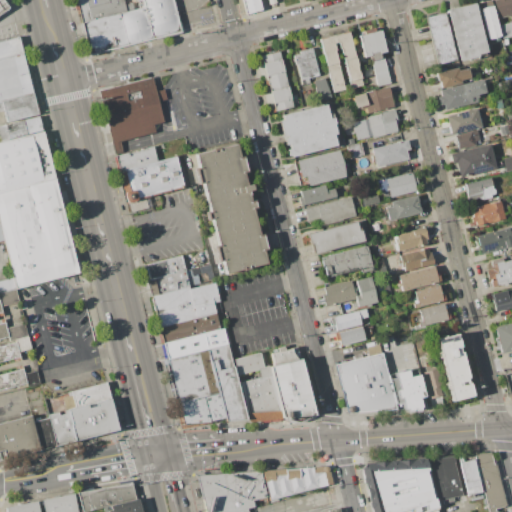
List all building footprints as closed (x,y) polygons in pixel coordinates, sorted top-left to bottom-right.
[(0,0),(3,0),(9,7),(0,13),(0,0)] [(77,0),(124,0),(127,12),(83,23),(77,0)] [(91,55),(184,32),(175,0),(144,0),(146,7),(127,12),(83,23),(91,55)] [(242,0),(259,0),(262,11),(246,15),(242,0)] [(511,0),(511,3),(511,14),(497,18),(492,0),(511,0)] [(468,59),(459,61),(446,10),(474,2),(488,54),(485,55),(485,57),(468,62),(468,59)] [(480,9),(486,6),(493,6),(501,37),(488,40),(480,9)] [(425,17),(444,12),(457,61),(437,66),(425,17)] [(500,24),(500,23),(504,22),(504,23),(511,22),(511,23),(511,36),(507,38),(503,39),(499,25),(500,24)] [(319,39),(349,31),(363,85),(350,89),(340,50),(338,43),(334,44),(336,51),(334,51),(345,90),(333,93),(319,39)] [(379,53),(381,59),(383,59),(390,83),(377,86),(370,62),(372,62),(370,56),(363,57),(358,36),(380,31),(385,52),(379,53)] [(34,94),(2,102),(0,102),(0,43),(20,38),(34,94)] [(301,85),(296,65),(295,66),(293,56),(300,54),(299,51),(312,48),(319,76),(308,78),(309,83),(301,85)] [(261,56),(280,51),(291,94),(297,93),(300,106),(276,112),(272,96),(269,97),(265,81),(268,80),(266,72),(263,73),(260,62),(263,61),(261,56)] [(511,54),(511,65),(506,67),(503,57),(511,54)] [(459,70),(468,68),(471,78),(462,80),(463,83),(441,89),(439,81),(437,82),(434,73),(459,67),(459,70)] [(313,81),(324,78),(331,98),(318,101),(313,81)] [(101,93),(154,79),(165,123),(155,125),(157,132),(120,142),(122,148),(124,154),(117,156),(115,149),(101,93)] [(438,90),(482,79),(486,93),(478,95),(479,98),(476,99),(477,102),(444,111),(442,104),(439,105),(437,97),(440,96),(438,90)] [(360,107),(355,108),(352,96),(389,87),(394,107),(366,114),(365,109),(361,110),(360,107)] [(7,124),(2,102),(34,94),(39,116),(7,124)] [(494,100),(501,99),(503,108),(496,109),(494,100)] [(334,124),(336,134),(333,135),(336,146),(289,158),(287,150),(291,149),(290,144),(286,145),(284,138),(288,137),(287,136),(283,137),(279,121),(284,120),(283,115),(326,104),(327,109),(331,108),(335,124),(334,124)] [(446,116),(476,108),(481,128),(451,135),(446,116)] [(367,119),(366,116),(395,109),(398,123),(396,124),(398,132),(372,139),(372,136),(356,140),(351,123),(367,119)] [(39,116),(7,124),(0,126),(0,139),(1,143),(43,132),(39,116)] [(500,127),(507,125),(509,133),(502,135),(500,127)] [(475,141),(476,146),(458,150),(455,136),(477,130),(479,140),(475,141)] [(43,132),(1,143),(0,143),(0,193),(54,178),(43,132)] [(346,146),(345,140),(353,138),(354,144),(346,146)] [(371,149),(408,140),(410,150),(407,151),(409,159),(375,168),(371,149)] [(360,143),(363,156),(349,159),(346,146),(354,144),(360,143)] [(455,164),(452,164),(449,154),(490,144),(496,168),(459,177),(455,164)] [(227,275),(223,261),(218,262),(214,247),(219,246),(212,219),(208,220),(206,213),(211,212),(203,182),(198,184),(195,170),(200,169),(196,155),(237,145),(240,158),(243,157),(247,173),(245,173),(248,185),(251,184),(253,191),(249,192),(251,200),(254,200),(257,209),(254,210),(260,235),(264,234),(268,250),(264,251),(268,264),(227,275)] [(121,171),(158,161),(154,146),(124,154),(117,156),(121,171)] [(307,184),(300,186),(294,163),(297,163),(297,160),(339,150),(340,155),(342,154),(343,160),(341,160),(345,177),(308,186),(307,184)] [(129,202),(186,188),(177,156),(158,161),(121,171),(129,202)] [(503,159),(511,156),(511,170),(506,172),(503,159)] [(408,163),(410,170),(394,174),(392,167),(408,163)] [(359,170),(361,178),(354,179),(352,172),(359,170)] [(388,179),(411,173),(416,191),(390,198),(388,190),(379,192),(376,180),(387,177),(388,179)] [(79,273),(77,268),(80,267),(76,252),(73,253),(69,237),(72,236),(69,223),(66,223),(54,178),(0,193),(0,222),(17,289),(79,273)] [(464,184),(490,178),(493,189),(494,188),(496,197),(483,200),(482,198),(469,201),(464,184)] [(298,197),(301,196),(299,191),(324,185),(325,190),(334,188),(336,198),(300,208),(298,197)] [(361,198),(377,194),(379,204),(364,208),(361,198)] [(391,206),(390,201),(417,195),(421,212),(389,221),(385,207),(391,206)] [(319,219),(308,222),(305,209),(350,197),(355,217),(321,225),(319,219)] [(472,210),(472,208),(500,201),(505,219),(476,227),(475,222),(472,223),(470,217),(472,217),(471,210),(472,210)] [(355,222),(358,231),(360,230),(363,241),(314,253),(312,244),(310,244),(307,234),(355,222)] [(397,250),(395,251),(393,244),(395,244),(394,238),(396,238),(395,234),(424,227),(427,239),(426,240),(427,244),(397,251),(397,250)] [(476,236),(509,228),(511,238),(511,246),(481,254),(476,236)] [(324,270),(322,270),(319,258),(366,246),(372,271),(360,274),(359,270),(336,276),(336,279),(327,281),(324,270)] [(400,259),(399,255),(427,248),(428,252),(430,251),(434,265),(405,272),(404,267),(402,267),(401,264),(399,264),(397,259),(400,259)] [(149,281),(186,272),(182,256),(144,265),(149,281)] [(511,282),(491,288),(490,281),(488,282),(485,270),(491,269),(489,261),(502,258),(503,262),(511,260),(511,282)] [(398,276),(433,267),(435,273),(438,272),(440,282),(402,292),(401,289),(397,290),(396,284),(398,283),(396,277),(398,277),(398,276)] [(397,268),(399,273),(388,276),(386,271),(397,268)] [(190,287),(186,272),(149,281),(152,297),(190,287)] [(351,303),(356,302),(355,299),(354,296),(355,296),(358,295),(355,280),(370,276),(376,302),(369,304),(370,306),(365,307),(365,306),(352,309),(351,303)] [(0,281),(12,278),(15,289),(0,293),(0,281)] [(322,296),(325,295),(324,287),(350,281),(351,285),(354,284),(356,291),(354,292),(355,296),(354,296),(355,299),(325,307),(322,296)] [(160,328),(217,314),(215,304),(221,303),(216,283),(191,289),(190,287),(152,297),(160,328)] [(413,300),(415,300),(413,291),(438,285),(440,292),(442,291),(445,300),(415,308),(413,300)] [(490,294),(511,288),(511,306),(494,311),(490,294)] [(0,293),(15,289),(18,302),(1,307),(3,315),(0,315),(0,293)] [(448,310),(450,319),(422,326),(418,310),(443,303),(445,310),(448,310)] [(365,309),(367,317),(359,320),(360,325),(336,331),(332,317),(365,309)] [(164,343),(220,329),(217,314),(160,328),(164,343)] [(8,338),(0,339),(0,324),(1,324),(0,321),(4,319),(6,328),(24,324),(28,337),(15,340),(9,341),(8,338)] [(511,351),(501,354),(494,327),(511,322),(511,351)] [(337,333),(361,326),(365,340),(341,346),(337,333)] [(168,360),(207,350),(227,345),(223,328),(220,329),(164,343),(168,360)] [(436,339),(439,352),(437,353),(439,359),(441,358),(447,383),(445,384),(446,389),(448,389),(452,402),(473,396),(469,383),(467,383),(466,378),(468,378),(461,352),(459,352),(458,347),(460,347),(457,334),(436,339)] [(15,358),(0,362),(0,346),(16,343),(15,340),(28,337),(31,349),(19,352),(21,360),(16,361),(15,358)] [(224,418),(218,392),(207,350),(227,345),(246,420),(225,420),(224,418)] [(366,348),(379,345),(381,354),(368,357),(366,348)] [(270,366),(282,418),(284,418),(287,421),(293,423),(298,424),(304,423),(309,421),(313,416),(315,416),(301,359),(298,347),(286,350),(285,346),(277,348),(278,352),(269,354),(272,365),(270,366)] [(178,402),(168,360),(207,350),(218,392),(178,402)] [(282,418),(250,421),(234,359),(260,353),(263,367),(270,366),(282,418)] [(347,407),(336,365),(368,357),(381,354),(383,353),(389,373),(398,410),(352,412),(351,413),(350,413),(349,413),(348,413),(347,412),(346,411),(346,410),(346,408),(347,407)] [(27,386),(26,384),(0,390),(0,374),(18,370),(17,367),(23,366),(25,374),(36,371),(39,383),(27,386)] [(398,410),(389,373),(392,372),(417,366),(427,408),(403,409),(398,410)] [(422,372),(430,408),(443,407),(440,396),(444,396),(437,368),(422,372)] [(68,410),(64,393),(107,383),(111,399),(68,410)] [(178,402),(183,424),(208,422),(224,418),(218,392),(178,402)] [(68,410),(111,399),(119,431),(76,442),(68,410)] [(68,410),(48,415),(49,419),(56,447),(76,442),(68,410)] [(0,461),(42,451),(34,423),(33,416),(0,424),(0,461)] [(34,423),(49,419),(56,447),(42,451),(34,423)] [(494,465),(496,464),(507,506),(494,509),(495,511),(491,511),(487,511),(473,452),(491,452),(494,465)] [(442,504),(441,501),(435,503),(424,458),(453,457),(462,496),(453,498),(454,501),(442,504)] [(458,457),(464,457),(465,461),(473,459),(482,497),(471,499),(471,496),(467,497),(458,457)] [(429,511),(372,511),(361,470),(366,462),(424,458),(435,503),(437,510),(429,511)] [(262,471),(328,467),(332,483),(269,502),(268,497),(262,471)] [(206,511),(197,476),(262,471),(268,497),(253,502),(254,506),(248,508),(249,511),(206,511)] [(81,511),(77,493),(132,483),(137,500),(102,508),(86,511),(81,511)] [(44,511),(42,500),(74,493),(77,511),(44,511)] [(139,511),(137,500),(102,508),(102,511),(139,511)] [(8,511),(7,508),(37,501),(39,511),(8,511)]
